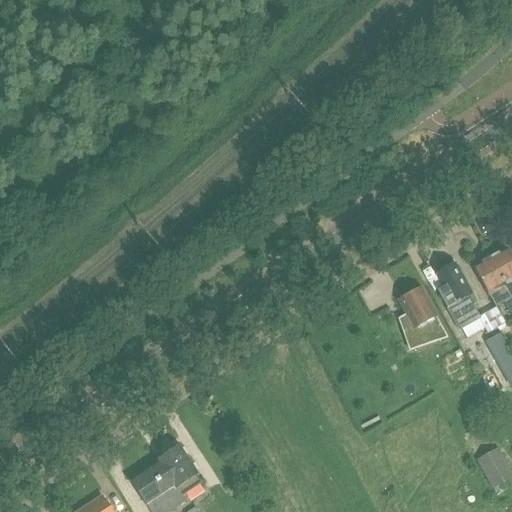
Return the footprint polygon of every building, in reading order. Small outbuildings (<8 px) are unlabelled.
[(511,257),(506,247),(489,256),(511,299),(511,257)] [(511,299),(489,256),(471,266),(487,296),(488,296),(494,307),(503,303),(511,318),(511,299)] [(435,276),(442,288),(437,291),(446,308),(447,308),(452,316),(475,303),(455,265),(435,276)] [(398,301),(413,329),(421,342),(431,337),(424,323),(435,317),(420,289),(398,301)] [(503,356),(511,353),(511,339),(511,337),(499,340),(503,356)] [(499,363),(511,384),(511,383),(511,359),(511,357),(499,363)] [(129,480),(149,511),(167,511),(183,502),(179,496),(201,482),(177,447),(155,461),(156,463),(129,480)] [(475,461),(492,490),(511,478),(511,473),(498,448),(475,461)] [(110,511),(101,497),(78,511),(110,511)]
